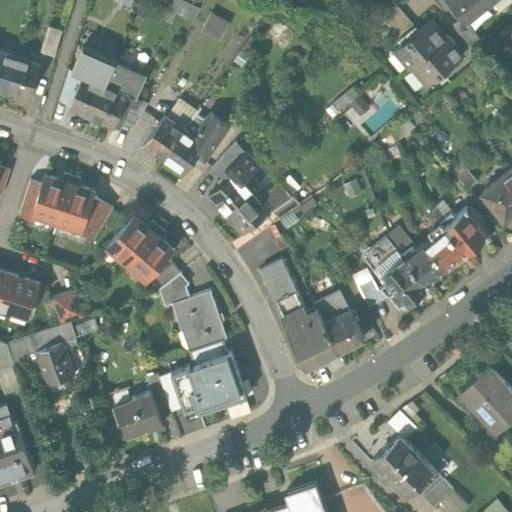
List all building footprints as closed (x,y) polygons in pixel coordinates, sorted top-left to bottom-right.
[(128,0),(113,0),(111,4),(125,10),(128,0)] [(180,3),(172,0),(164,0),(156,21),(170,27),(174,17),(180,3)] [(511,0),(447,0),(462,18),(469,27),(492,8),(497,15),(511,3),(511,0)] [(180,3),(174,17),(192,25),(199,12),(180,3)] [(228,26),(210,17),(200,34),(218,44),(228,26)] [(451,27),(472,52),(483,43),(469,27),(462,18),(451,27)] [(430,25),(394,57),(410,76),(448,45),(430,25)] [(64,35),(51,31),(42,56),(55,60),(64,35)] [(448,45),(410,76),(427,95),(464,63),(448,45)] [(511,54),(503,45),(494,52),(502,62),(511,54)] [(0,94),(10,98),(23,59),(0,52),(0,94)] [(66,114),(90,124),(112,71),(77,56),(67,80),(78,84),(71,102),(66,114)] [(23,59),(10,98),(32,105),(45,67),(40,65),(23,59)] [(488,72),(480,62),(464,74),(473,86),(486,86),(488,72)] [(112,71),(90,124),(113,133),(120,117),(122,118),(128,121),(145,80),(114,67),(112,71)] [(336,101),(349,125),(373,112),(359,87),(336,101)] [(197,116),(185,131),(163,163),(184,178),(196,162),(200,164),(204,167),(230,129),(211,117),(206,123),(197,116)] [(163,163),(185,131),(165,117),(149,141),(143,149),(163,163)] [(407,124),(389,138),(395,146),(413,132),(407,124)] [(218,193),(209,202),(223,218),(249,195),(246,190),(263,174),(246,156),(222,178),(228,184),(218,193)] [(476,183),(460,164),(451,172),(466,191),(476,183)] [(0,165),(0,194),(2,195),(10,169),(0,165)] [(510,169),(481,193),(492,207),(504,221),(510,215),(511,216),(511,215),(511,171),(511,170),(510,169)] [(45,179),(33,215),(58,223),(72,179),(61,176),(47,171),(45,179)] [(33,215),(45,179),(31,175),(18,215),(32,219),(33,215)] [(85,183),(72,179),(58,223),(83,231),(95,192),(97,187),(85,183)] [(361,195),(356,182),(343,188),(348,201),(361,195)] [(249,195),(223,218),(242,240),(254,231),(259,231),(263,228),(266,224),(266,219),(271,215),(288,200),(278,189),(258,205),(249,195)] [(113,206),(95,192),(83,231),(93,236),(113,206)] [(288,200),(271,215),(279,222),(296,210),(288,200)] [(431,213),(464,253),(478,242),(480,245),(489,238),(486,235),(487,235),(480,227),(465,208),(454,217),(450,213),(444,218),(436,209),(431,213)] [(106,245),(126,265),(158,231),(153,225),(137,211),(106,245)] [(432,236),(423,243),(450,275),(465,262),(469,259),(464,253),(431,213),(426,217),(434,227),(428,231),(432,236)] [(158,231),(126,265),(146,283),(178,249),(167,239),(158,231)] [(387,238),(373,250),(387,267),(389,265),(391,268),(377,280),(386,291),(398,306),(402,303),(403,304),(426,286),(392,245),(387,238)] [(426,286),(430,291),(435,286),(450,275),(423,243),(415,250),(411,245),(405,250),(398,240),(392,245),(426,286)] [(328,357),(338,351),(317,309),(306,314),(281,259),(259,270),(269,291),(282,318),(305,368),(328,357)] [(0,290),(9,264),(0,261),(0,290)] [(154,278),(161,287),(180,272),(172,263),(154,278)] [(9,264),(0,290),(0,307),(13,311),(14,306),(31,312),(43,275),(23,269),(9,264)] [(188,283),(180,272),(161,287),(159,289),(165,306),(172,304),(171,303),(189,297),(185,286),(188,283)] [(364,301),(367,308),(382,301),(371,279),(356,287),(364,301)] [(338,292),(348,310),(364,301),(356,287),(353,280),(335,289),(337,292),(338,292)] [(74,289),(52,297),(61,323),(84,315),(74,289)] [(189,297),(171,303),(172,304),(188,350),(222,339),(227,337),(226,336),(219,317),(210,289),(189,297)] [(314,304),(317,309),(338,351),(344,349),(362,339),(348,310),(338,292),(337,292),(314,304)] [(69,321),(7,342),(15,363),(38,354),(48,383),(73,374),(66,353),(62,342),(75,337),(71,327),(69,321)] [(80,324),(71,327),(75,337),(83,334),(80,324)] [(188,350),(193,364),(227,353),(222,339),(188,350)] [(15,363),(7,342),(0,340),(0,378),(1,378),(7,394),(23,388),(15,363)] [(193,364),(170,373),(182,407),(184,412),(196,408),(198,413),(247,396),(245,391),(231,351),(227,353),(193,364)] [(511,391),(487,365),(460,391),(480,412),(496,429),(511,413),(511,391)] [(158,373),(147,377),(151,390),(157,407),(168,403),(158,373)] [(182,407),(170,373),(159,377),(171,411),(182,407)] [(132,398),(115,404),(127,436),(151,428),(163,424),(157,407),(151,390),(132,397),(132,398)] [(0,480),(14,476),(34,469),(19,423),(15,424),(8,403),(0,405),(0,480)] [(387,423),(404,440),(416,427),(400,411),(387,423)] [(385,448),(372,462),(381,471),(377,475),(386,485),(390,481),(402,493),(409,485),(433,509),(452,491),(398,436),(385,448)] [(511,448),(501,438),(484,454),(501,471),(511,460),(511,448)] [(325,511),(322,501),(315,483),(285,493),(291,511),(287,511),(266,511),(265,509),(257,511),(325,511)] [(506,511),(495,501),(483,511),(506,511)]
